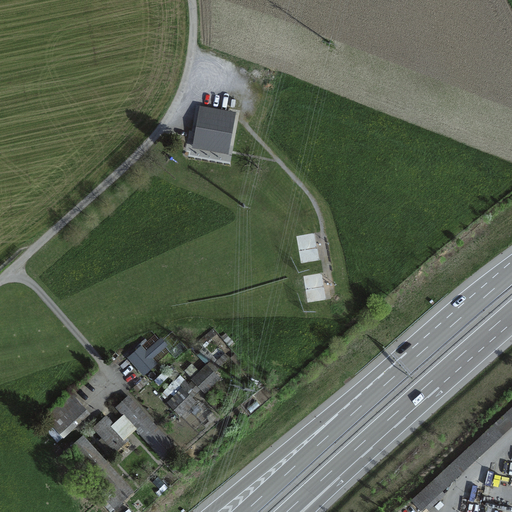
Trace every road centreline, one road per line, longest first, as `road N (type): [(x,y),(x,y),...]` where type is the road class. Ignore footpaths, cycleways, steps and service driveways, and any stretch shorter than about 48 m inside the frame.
road 1 (motorway): [(511,270),(211,511)]
road 2 (motorway): [(511,272),(245,511)]
road 3 (unclassified): [(0,279),(165,123),(188,68),(192,0)]
road 4 (motorway): [(392,416),(511,311)]
road 5 (motorway): [(287,511),(392,416)]
road 6 (motorway): [(306,511),(392,416)]
